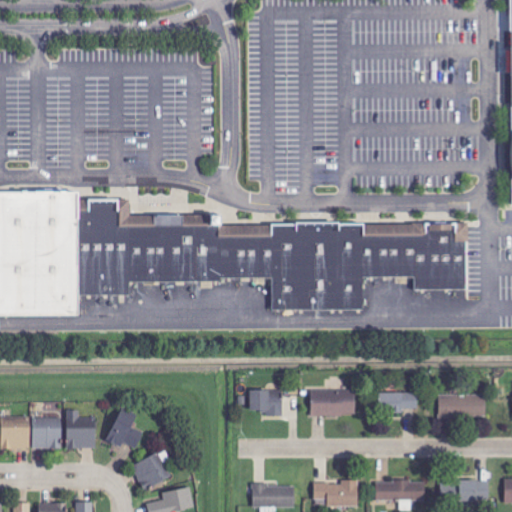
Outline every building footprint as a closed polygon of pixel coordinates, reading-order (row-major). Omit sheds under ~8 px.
[(511,0),(503,0),(504,12),(497,12),(497,47),(506,47),(507,105),(511,104),(511,0)] [(8,306),(0,306),(0,319),(89,319),(89,303),(130,303),(133,289),(230,290),(230,286),(275,286),(275,316),(368,316),(368,283),(420,284),(420,296),(470,296),(471,236),(229,236),(229,223),(137,223),(137,207),(97,207),(97,196),(3,196),(3,206),(0,205),(0,285),(8,285),(8,306)] [(357,391),(313,390),(312,416),(357,417),(357,391)] [(251,391),(251,413),(268,413),(268,417),(283,417),(284,403),(270,403),(270,392),(251,391)] [(420,410),(419,393),(381,394),(381,414),(405,413),(405,410),(420,410)] [(440,395),(440,420),(487,420),(488,396),(440,395)] [(68,449),(97,449),(97,418),(81,418),(81,411),(68,411),(68,449)] [(145,433),(129,425),(133,418),(122,412),(107,442),(122,449),(124,443),(137,450),(145,433)] [(31,449),(31,418),(2,418),(2,450),(31,449)] [(33,449),(62,449),(62,419),(34,418),(33,449)] [(173,479),(160,453),(133,466),(145,492),(173,479)] [(490,480),(461,481),(461,502),(490,501),(490,480)] [(427,501),(426,481),(377,482),(377,502),(427,501)] [(360,484),(316,482),(315,501),(360,503),(360,484)] [(296,508),(296,485),(254,485),(254,508),(296,508)] [(164,494),(165,501),(148,504),(149,511),(189,511),(196,511),(192,488),(164,494)] [(67,511),(68,503),(40,503),(39,511),(67,511)] [(94,511),(95,503),(79,503),(79,511),(94,511)]
